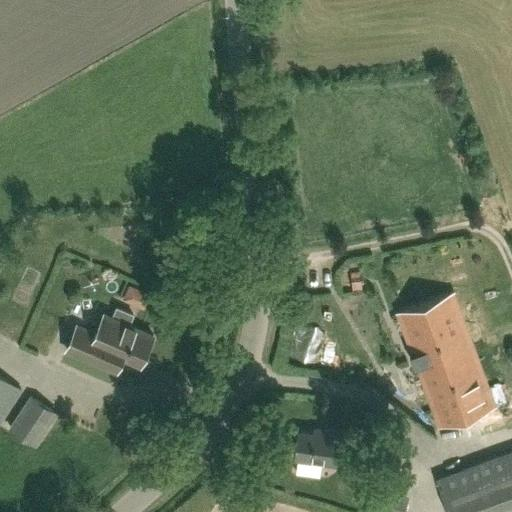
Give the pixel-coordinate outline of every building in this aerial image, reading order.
[(400,311),(440,424),(493,405),(452,292),(400,311)] [(78,322),(66,349),(118,371),(124,356),(140,363),(153,334),(130,324),(134,313),(116,306),(112,316),(103,312),(96,330),(78,322)] [(0,374),(0,420),(21,388),(0,374)] [(31,395),(10,427),(35,443),(56,412),(31,395)] [(364,436),(316,428),(315,432),(300,430),(296,458),(339,464),(341,452),(361,455),(364,436)] [(511,511),(511,451),(438,478),(449,511),(511,511)] [(399,511),(404,494),(378,487),(370,511),(399,511)]
